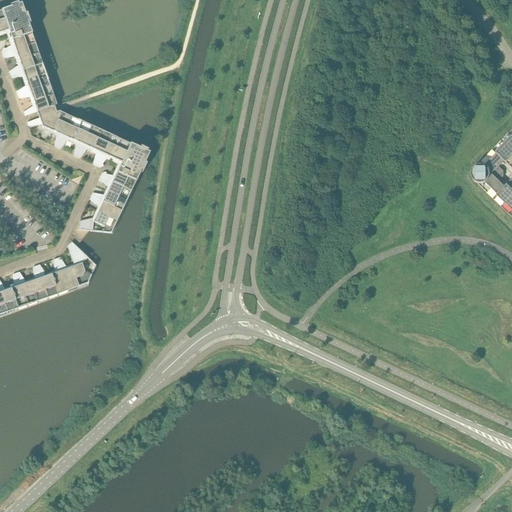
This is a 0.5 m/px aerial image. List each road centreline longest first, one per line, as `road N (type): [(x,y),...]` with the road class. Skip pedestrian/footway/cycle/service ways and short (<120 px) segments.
road 1 (tertiary): [(283,0),(233,229),(223,326)]
road 2 (tertiary): [(238,323),(251,201),(295,0)]
road 3 (tertiary): [(511,448),(238,323)]
road 4 (tertiary): [(20,511),(223,326)]
road 5 (residential): [(0,273),(58,251),(94,173),(23,138)]
